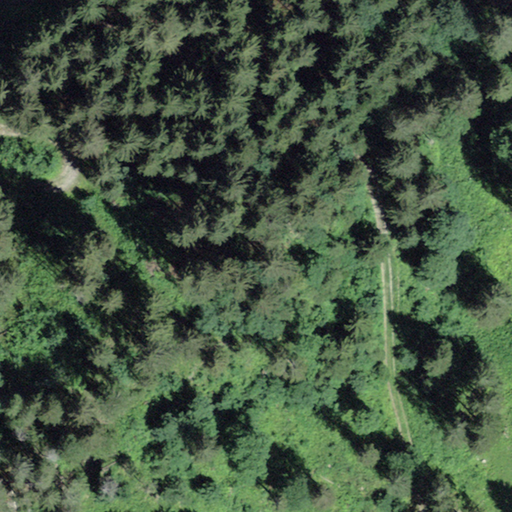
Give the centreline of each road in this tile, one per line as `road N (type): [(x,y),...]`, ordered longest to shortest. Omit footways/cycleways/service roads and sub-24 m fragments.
road 1 (track): [(426,511),(393,375),(378,185),(343,135),(285,101),(55,0)]
road 2 (track): [(0,128),(40,132),(77,161),(76,177),(61,185),(0,183)]
